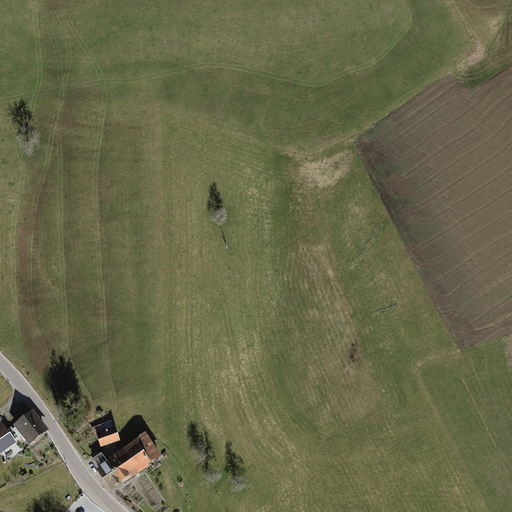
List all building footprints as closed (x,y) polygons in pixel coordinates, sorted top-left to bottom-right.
[(34,411),(14,426),(30,447),(49,431),(34,411)] [(82,420),(68,429),(73,435),(87,426),(82,420)] [(8,430),(1,421),(0,421),(0,456),(18,443),(16,441),(19,438),(12,427),(8,430)] [(112,422),(93,428),(100,449),(119,443),(112,422)] [(126,452),(137,471),(159,457),(146,438),(142,440),(140,438),(132,443),(134,446),(126,452)] [(116,458),(128,477),(137,471),(126,452),(116,458)] [(121,482),(109,463),(107,464),(101,455),(94,460),(100,469),(98,470),(111,489),(121,482)] [(109,463),(121,482),(128,477),(116,458),(115,456),(108,460),(109,462),(109,463)]
